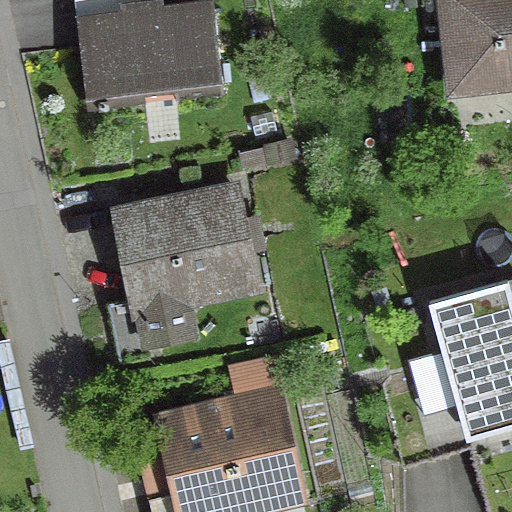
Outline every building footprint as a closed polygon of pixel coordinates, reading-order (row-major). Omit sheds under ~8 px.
[(83,21),(86,45),(93,109),(139,103),(136,78),(167,74),(170,100),(218,94),(208,5),(136,13),(134,0),(73,0),(76,22),(83,21)] [(511,0),(439,0),(449,88),(511,81),(511,0)] [(400,93),(374,94),(375,129),(400,128),(400,93)] [(246,287),(227,188),(114,210),(131,298),(102,304),(113,363),(142,357),(140,344),(187,334),(180,300),(246,287)] [(476,442),(511,431),(511,284),(436,307),(476,442)] [(293,496),(270,393),(157,419),(177,511),(200,511),(239,503),(240,509),(293,496)]
